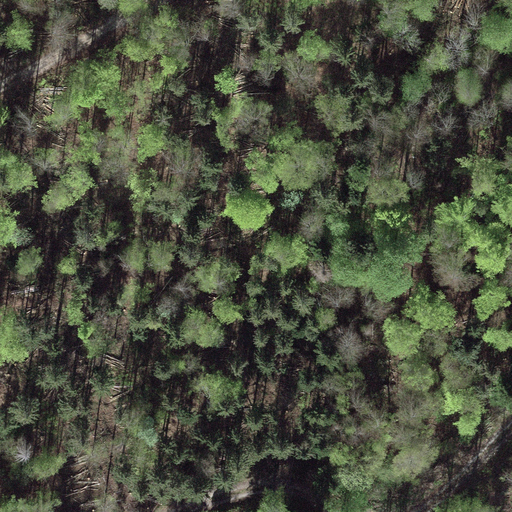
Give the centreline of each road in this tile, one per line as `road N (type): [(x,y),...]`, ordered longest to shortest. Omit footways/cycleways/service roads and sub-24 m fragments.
road 1 (track): [(156,0),(0,86)]
road 2 (track): [(184,511),(234,490),(299,486),(330,511)]
road 3 (track): [(413,511),(511,431)]
